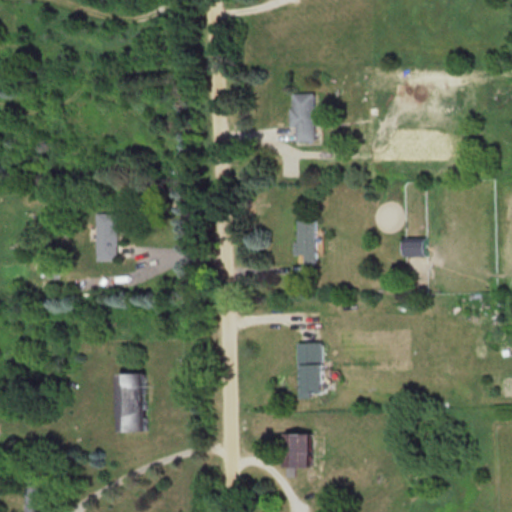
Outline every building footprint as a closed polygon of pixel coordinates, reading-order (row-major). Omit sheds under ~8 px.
[(367,114),(389,114),(389,84),(367,84),(367,114)] [(314,141),(314,93),(291,93),(291,126),(295,126),(295,141),(314,141)] [(98,259),(118,259),(118,213),(98,213),(98,259)] [(296,219),(296,255),(303,255),(303,262),(317,262),(317,219),(296,219)] [(427,240),(403,240),(403,255),(427,255),(427,240)] [(323,342),(300,342),(300,392),(323,392),(323,342)] [(119,372),(119,430),(145,430),(145,372),(119,372)] [(295,474),(295,466),(311,466),(311,432),(285,432),(285,474),(295,474)] [(46,511),(46,475),(26,475),(25,511),(46,511)]
